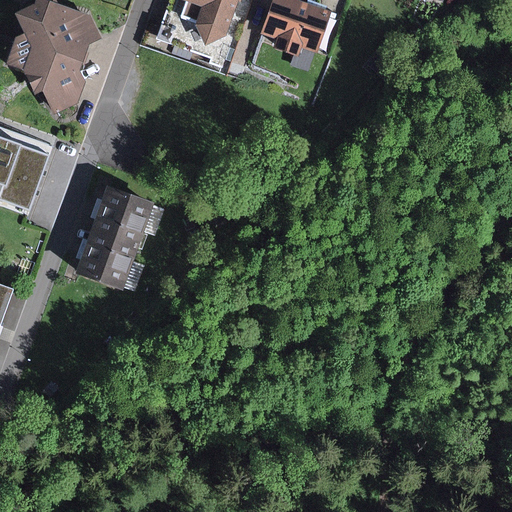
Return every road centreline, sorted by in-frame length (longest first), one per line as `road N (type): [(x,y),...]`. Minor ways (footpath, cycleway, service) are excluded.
road 1 (residential): [(148,0),(7,401)]
road 2 (track): [(511,190),(409,369),(382,511)]
